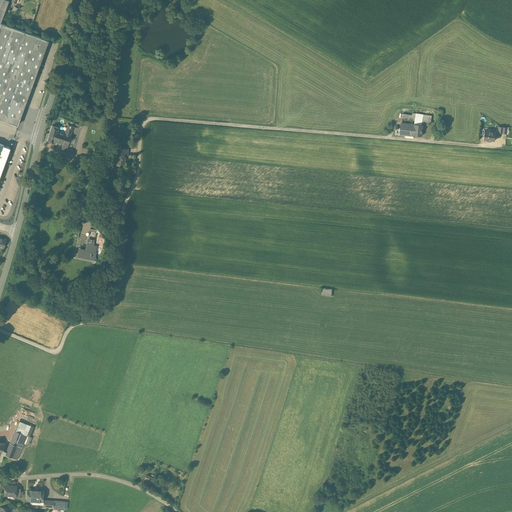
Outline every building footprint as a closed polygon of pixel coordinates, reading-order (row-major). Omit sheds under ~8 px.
[(0,0),(0,23),(9,0),(7,0),(0,0)] [(0,23),(0,119),(17,125),(48,40),(0,23)] [(414,124),(401,123),(400,134),(406,134),(406,133),(413,134),(413,135),(414,135),(415,124),(414,124)] [(423,125),(414,124),(415,124),(414,135),(422,135),(423,125)] [(52,126),(47,141),(54,143),(55,141),(58,130),(59,128),(52,126)] [(65,133),(58,130),(55,141),(63,144),(68,145),(71,135),(65,133)] [(486,131),(485,140),(496,141),(497,132),(486,131)] [(0,175),(10,148),(0,143),(0,175)] [(129,149),(117,148),(115,164),(125,165),(126,155),(128,156),(129,149)] [(120,201),(113,200),(112,205),(113,205),(112,212),(119,213),(120,201)] [(96,234),(89,233),(89,236),(88,236),(87,244),(86,250),(79,248),(78,254),(94,258),(95,252),(94,251),(95,246),(93,245),(96,234)] [(5,455),(17,460),(31,426),(19,421),(5,455)] [(16,486),(5,485),(4,495),(15,496),(16,486)] [(43,490),(38,490),(38,491),(27,490),(27,500),(43,501),(43,490)]
